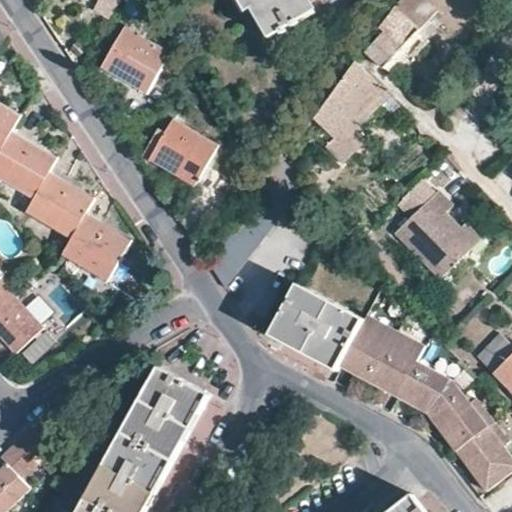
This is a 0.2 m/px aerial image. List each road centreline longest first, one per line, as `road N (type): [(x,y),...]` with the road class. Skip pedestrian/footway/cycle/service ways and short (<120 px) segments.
road 1 (residential): [(208,295),(14,0)]
road 2 (residential): [(208,295),(18,404)]
road 3 (residential): [(417,454),(401,436),(259,365)]
road 4 (residential): [(259,365),(184,511)]
road 5 (track): [(462,156),(511,29)]
